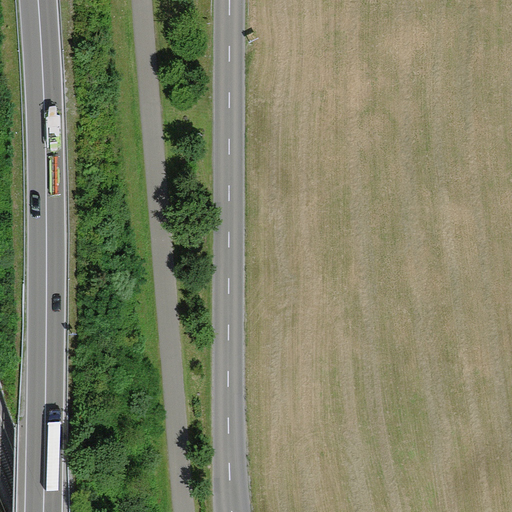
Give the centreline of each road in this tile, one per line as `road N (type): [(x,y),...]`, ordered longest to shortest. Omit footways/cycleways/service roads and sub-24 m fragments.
road 1 (secondary): [(38,0),(47,252),(44,511)]
road 2 (tertiary): [(230,0),(232,511)]
